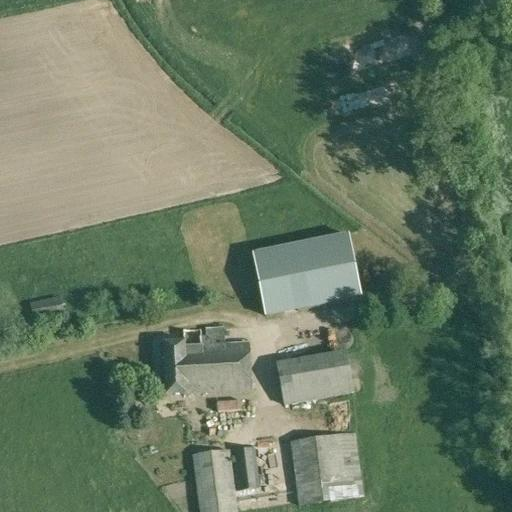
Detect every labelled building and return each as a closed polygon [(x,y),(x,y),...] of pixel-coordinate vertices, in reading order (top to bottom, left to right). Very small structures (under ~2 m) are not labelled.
[(379,72),(389,66),(380,53),(370,59),(379,72)] [(373,113),(392,113),(392,91),(373,91),(373,113)] [(348,236),(254,254),(266,317),(360,298),(348,236)] [(31,303),(34,321),(64,315),(61,297),(31,303)] [(39,321),(31,324),(40,349),(48,345),(39,321)] [(165,343),(167,396),(252,391),(250,345),(226,346),(225,330),(207,331),(207,337),(203,337),(203,331),(185,332),(185,342),(165,343)] [(277,362),(284,407),(355,395),(347,350),(277,362)] [(227,411),(227,420),(250,418),(249,410),(227,411)] [(355,434),(291,443),(299,507),(363,498),(355,434)] [(234,452),(239,492),(260,489),(255,449),(234,452)] [(193,457),(200,511),(238,511),(230,452),(193,457)] [(293,501),(254,506),(254,511),(286,511),(294,511),(293,501)]
